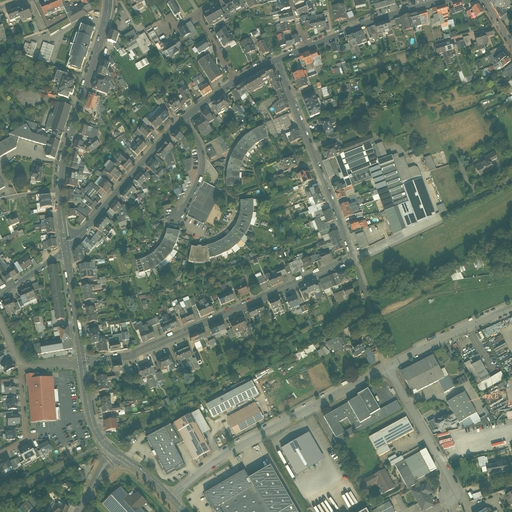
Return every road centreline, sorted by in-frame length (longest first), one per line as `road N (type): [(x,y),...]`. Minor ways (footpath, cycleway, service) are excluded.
road 1 (residential): [(352,258),(130,355),(82,363)]
road 2 (tertiary): [(65,252),(59,189),(108,0)]
road 3 (residential): [(171,498),(241,443),(387,366)]
road 4 (residential): [(277,59),(352,258)]
road 5 (tertiary): [(65,252),(182,118)]
road 6 (residential): [(387,366),(445,465),(451,495)]
road 7 (tertiary): [(309,45),(443,0)]
road 8 (residential): [(387,366),(511,307)]
